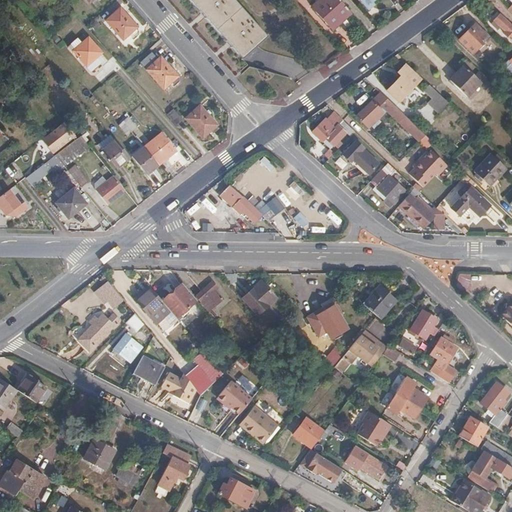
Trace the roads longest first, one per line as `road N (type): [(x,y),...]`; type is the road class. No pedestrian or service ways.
road 1 (unclassified): [(0,339),(219,447)]
road 2 (tertiary): [(266,129),(446,0)]
road 3 (residential): [(399,511),(495,341)]
road 4 (secondary): [(495,341),(413,265),(345,253)]
road 5 (residential): [(145,0),(266,129)]
road 6 (residential): [(359,217),(397,242),(429,250),(511,253)]
road 7 (secondary): [(345,253),(193,251)]
road 8 (unclassified): [(219,447),(350,511)]
road 9 (secondary): [(0,335),(110,250)]
road 10 (residential): [(266,129),(359,217)]
road 11 (tertiary): [(165,206),(266,129)]
road 12 (unknown): [(80,249),(28,184),(39,146)]
